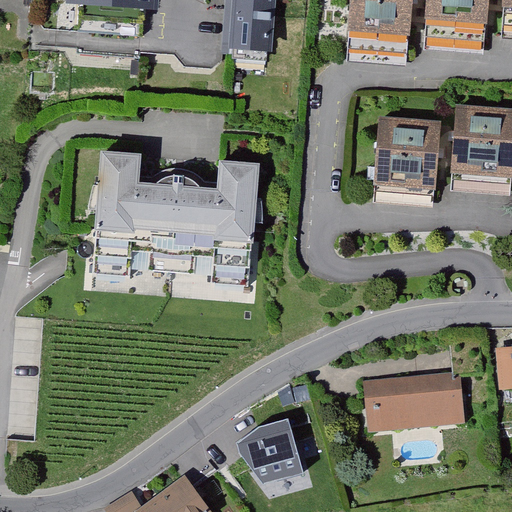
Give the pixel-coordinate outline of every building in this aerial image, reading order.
[(66,0),(66,3),(159,10),(159,0),(66,0)] [(221,0),(214,50),(258,53),(265,0),(221,0)] [(402,0),(352,0),(350,60),(399,62),(402,0)] [(482,0),(432,0),(430,49),(480,52),(482,0)] [(511,115),(461,113),(457,195),(507,197),(511,115)] [(437,128),(387,126),(383,208),(433,210),(437,128)] [(142,163),(105,160),(97,276),(252,287),(261,172),(224,169),(222,198),(201,197),(193,187),(180,182),(167,185),(159,194),(140,192),(142,163)] [(511,355),(503,356),(505,391),(511,390),(511,355)] [(449,385),(359,393),(363,437),(453,429),(449,385)] [(258,428),(237,445),(253,467),(268,463),(272,481),(301,473),(288,418),(258,428)] [(229,461),(219,467),(235,493),(245,486),(229,461)] [(204,511),(185,485),(148,511),(142,511),(132,498),(112,511),(204,511)]
